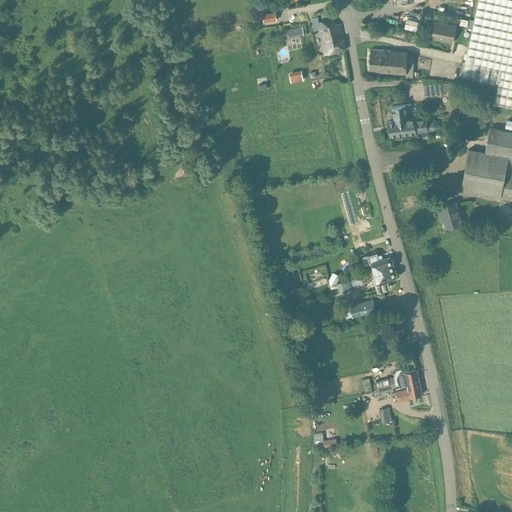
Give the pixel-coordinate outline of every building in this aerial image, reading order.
[(511,0),(478,0),(463,76),(498,83),(494,103),(511,106),(511,0)] [(275,12),(262,14),(264,22),(277,20),(275,12)] [(455,26),(435,22),(432,39),(452,43),(455,26)] [(320,28),(325,53),(345,51),(343,38),(342,38),(341,24),(320,28)] [(288,38),(304,34),(302,25),(286,28),(288,38)] [(371,49),(370,72),(406,73),(407,52),(371,49)] [(291,82),(303,80),(302,70),(289,72),(291,82)] [(444,82),(423,85),(425,97),(446,94),(444,82)] [(388,122),(390,136),(416,133),(435,130),(437,128),(438,126),(438,124),(438,122),(435,120),(432,120),(426,120),(426,117),(407,120),(406,105),(393,107),(395,121),(388,122)] [(501,196),(511,198),(511,131),(490,127),(485,152),(469,149),(461,189),(501,196)] [(442,215),(446,228),(462,224),(456,202),(437,207),(440,215),(442,215)] [(356,274),(357,278),(365,275),(375,272),(375,274),(384,271),(383,268),(392,266),(390,256),(383,258),(382,254),(378,255),(378,253),(363,257),(366,265),(372,263),(374,269),(356,274)] [(374,277),(378,292),(389,288),(388,280),(396,278),(392,266),(383,268),(384,271),(375,274),(375,272),(365,275),(366,279),(374,277)] [(333,272),(329,282),(336,284),(340,274),(333,272)] [(348,292),(345,282),(337,284),(340,294),(348,292)] [(350,305),(353,316),(376,310),(374,300),(350,305)] [(404,385),(420,382),(417,369),(406,371),(403,370),(402,367),(401,368),(400,368),(399,368),(398,369),(397,370),(396,371),(395,372),(395,373),(395,374),(394,374),(394,375),(394,376),(394,377),(376,381),(377,388),(378,390),(404,385)] [(370,378),(363,379),(365,392),(372,391),(370,378)] [(422,394),(420,382),(404,385),(404,388),(394,390),(395,399),(422,394)] [(392,420),(389,407),(379,409),(381,422),(392,420)]
